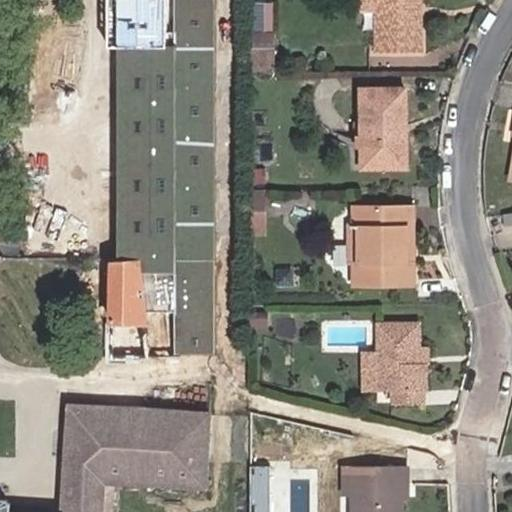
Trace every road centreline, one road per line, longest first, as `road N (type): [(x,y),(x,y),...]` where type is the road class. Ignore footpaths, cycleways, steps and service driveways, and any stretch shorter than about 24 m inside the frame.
road 1 (residential): [(494,349),(492,305),(463,219),(468,107),(490,39),(511,9)]
road 2 (residential): [(476,511),(474,470),(494,349)]
